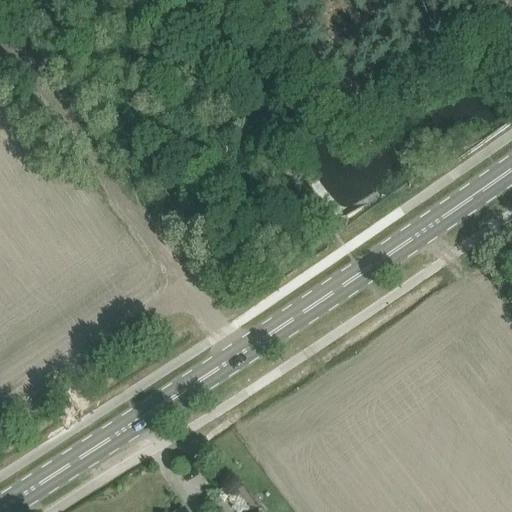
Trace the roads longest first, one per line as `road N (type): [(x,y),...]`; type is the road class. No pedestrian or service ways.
road 1 (primary): [(0,509),(511,170)]
road 2 (track): [(0,33),(244,352)]
